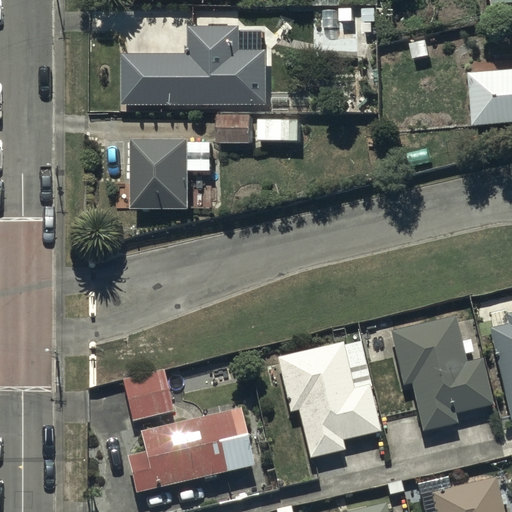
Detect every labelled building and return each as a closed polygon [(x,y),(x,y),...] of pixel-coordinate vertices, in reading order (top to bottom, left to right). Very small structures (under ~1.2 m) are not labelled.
[(321,12),(322,49),(356,48),(355,11),(321,12)] [(123,58),(123,108),(270,108),(270,57),(241,57),(241,30),(190,30),(189,59),(123,58)] [(511,75),(470,78),(474,132),(511,129),(511,75)] [(252,119),(218,119),(218,148),(252,148),(252,119)] [(300,124),(261,124),(260,146),(300,146),(300,124)] [(190,143),(133,144),(133,215),(190,214),(190,143)] [(461,316),(390,334),(404,390),(412,388),(424,436),(455,429),(452,417),(492,406),(481,363),(467,366),(461,340),(467,338),(461,316)] [(508,327),(489,332),(511,423),(511,319),(507,321),(508,327)] [(345,347),(277,362),(290,418),(297,416),(308,463),(346,455),(344,444),(379,436),(370,392),(356,395),(345,347)] [(123,383),(133,425),(173,415),(163,373),(123,383)] [(240,415),(141,437),(146,458),(127,463),(135,498),(253,471),(240,415)] [(499,511),(492,482),(429,497),(432,511),(499,511)]
